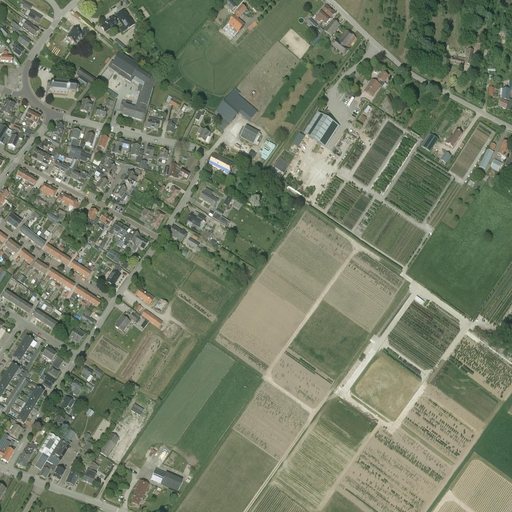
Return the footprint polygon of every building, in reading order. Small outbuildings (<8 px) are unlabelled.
[(225,4),(232,11),(236,7),(229,0),(225,0),(224,1),(226,3),(225,4)] [(240,16),(240,17),(244,13),(245,14),(247,14),(248,12),(248,11),(242,6),(236,13),(237,13),(223,30),(233,39),(245,25),(238,19),(240,16)] [(321,12),(330,20),(335,14),(327,6),(321,12)] [(124,10),(116,16),(113,19),(112,18),(105,22),(106,24),(101,27),(104,32),(109,29),(110,29),(111,30),(112,30),(113,30),(114,29),(114,28),(113,27),(117,24),(116,23),(119,21),(126,31),(134,25),(124,10)] [(32,11),(27,18),(38,25),(42,18),(32,11)] [(330,20),(321,12),(317,17),(326,24),(330,20)] [(309,20),(307,22),(308,24),(307,26),(311,30),(312,28),(314,30),(318,26),(310,19),(309,20)] [(21,29),(28,34),(30,32),(29,31),(30,30),(29,29),(31,26),(23,20),(21,23),(24,25),(21,29)] [(340,26),(333,20),(323,31),(331,37),(340,26)] [(251,32),(258,24),(256,21),(248,28),(251,32)] [(28,34),(33,38),(38,31),(31,26),(29,29),(30,30),(29,31),(30,32),(28,34)] [(19,40),(17,41),(26,48),(30,42),(22,36),(22,35),(13,29),(11,31),(15,37),(16,36),(17,37),(16,38),(19,40)] [(75,45),(80,38),(82,39),(85,34),(87,35),(89,32),(83,29),(81,32),(83,33),(81,35),(73,29),(66,38),(67,39),(65,41),(69,43),(70,41),(75,45)] [(349,50),(347,49),(356,38),(345,31),(337,42),(336,40),(335,41),(335,42),(333,44),(332,44),(331,46),(344,56),(349,50)] [(122,52),(125,48),(116,40),(112,44),(122,52)] [(11,49),(14,51),(13,53),(19,57),(23,52),(17,48),(19,46),(14,43),(11,47),(12,48),(11,49)] [(463,67),(463,64),(470,65),(473,50),(467,49),(465,59),(464,59),(457,57),(456,60),(448,58),(447,64),(463,67)] [(3,57),(1,57),(0,62),(12,63),(12,58),(7,58),(7,52),(3,52),(3,57)] [(132,80),(139,85),(137,92),(139,93),(135,108),(125,105),(125,102),(122,101),(119,112),(122,113),(121,115),(141,121),(154,80),(137,68),(138,66),(119,54),(113,63),(111,62),(107,67),(130,82),(132,80)] [(77,76),(79,77),(76,82),(77,83),(76,84),(75,85),(72,85),(73,84),(72,84),(72,85),(68,85),(69,83),(52,81),(49,82),(49,85),(49,89),(48,91),(51,93),(67,94),(67,93),(71,93),(71,94),(72,94),(72,93),(75,93),(75,95),(76,94),(75,93),(77,92),(78,92),(79,91),(77,90),(78,88),(79,88),(81,85),(85,88),(88,84),(91,86),(95,80),(79,70),(76,74),(77,76)] [(107,81),(109,81),(109,76),(110,76),(110,72),(101,72),(102,82),(107,82),(107,81)] [(385,83),(384,83),(388,77),(382,73),(378,79),(377,78),(375,81),(372,79),(364,91),(373,97),(380,86),(382,87),(385,83)] [(350,81),(348,83),(346,86),(354,92),(358,87),(350,81)] [(220,124),(226,129),(231,123),(239,114),(249,122),(258,112),(238,95),(240,93),(236,89),(216,112),(224,119),(220,124)] [(506,110),(506,109),(510,111),(509,111),(510,111),(511,105),(511,100),(508,99),(509,90),(502,89),(501,100),(504,100),(503,102),(501,101),(498,107),(506,110)] [(180,105),(181,103),(172,97),(172,98),(168,96),(168,98),(166,103),(169,104),(168,105),(178,110),(180,105)] [(6,100),(3,107),(8,110),(9,107),(13,109),(15,104),(6,100)] [(87,113),(89,107),(91,107),(92,104),(90,103),(89,102),(83,100),(80,111),(87,113)] [(10,116),(13,109),(9,107),(8,110),(3,107),(1,112),(0,111),(0,117),(1,115),(2,114),(3,112),(10,116)] [(96,114),(96,116),(105,118),(107,110),(104,109),(104,111),(97,109),(97,111),(96,111),(96,113),(96,114)] [(203,110),(200,109),(195,119),(199,121),(201,116),(203,117),(206,112),(203,111),(203,110)] [(25,126),(27,127),(29,124),(30,121),(33,117),(34,118),(35,115),(31,113),(31,112),(29,111),(29,112),(28,111),(23,121),(27,123),(25,126)] [(339,127),(318,113),(304,134),(325,148),(339,127)] [(29,124),(27,127),(29,128),(31,125),(32,125),(33,123),(37,124),(40,118),(39,117),(38,116),(37,116),(35,115),(34,118),(33,117),(30,121),(29,124)] [(159,121),(149,118),(146,128),(157,130),(159,121)] [(17,120),(16,120),(14,124),(13,126),(14,126),(13,129),(19,132),(21,126),(16,124),(17,120)] [(168,122),(166,132),(173,134),(174,127),(176,127),(177,121),(173,120),(172,120),(171,121),(170,122),(168,122)] [(56,128),(55,127),(53,133),(54,133),(53,135),(57,137),(57,138),(60,139),(63,130),(62,130),(63,126),(57,124),(56,128)] [(257,141),(262,133),(248,125),(239,140),(244,143),(246,139),(258,146),(260,143),(257,141)] [(9,138),(10,135),(11,133),(11,132),(8,130),(2,126),(0,128),(0,143),(4,146),(9,138)] [(198,139),(205,142),(208,137),(210,138),(212,134),(209,133),(200,128),(198,134),(200,135),(198,139)] [(451,136),(446,144),(452,148),(462,134),(456,130),(452,136),(451,136)] [(70,139),(73,140),(70,148),(71,148),(68,158),(78,161),(82,150),(77,148),(79,142),(77,141),(79,133),(76,132),(76,131),(75,131),(74,131),(73,131),(70,139)] [(13,134),(11,133),(10,135),(12,136),(8,145),(15,148),(19,139),(21,140),(23,135),(18,133),(17,135),(13,133),(13,134)] [(94,136),(88,134),(85,143),(91,145),(94,136)] [(430,153),(439,140),(430,134),(421,147),(430,153)] [(101,137),(94,156),(97,157),(99,152),(101,148),(104,149),(108,139),(101,137)] [(114,154),(120,156),(123,143),(123,142),(118,140),(117,141),(115,146),(116,147),(114,154)] [(506,158),(508,153),(506,152),(509,144),(503,141),(497,154),(506,158)] [(129,144),(123,143),(120,156),(122,156),(123,152),(127,153),(129,144)] [(491,144),(488,151),(487,150),(479,168),(485,171),(493,153),(496,146),(491,144)] [(137,157),(135,163),(141,164),(143,151),(140,151),(139,151),(139,146),(133,145),(132,152),(131,152),(130,156),(137,157)] [(156,158),(152,158),(154,150),(147,148),(144,159),(152,160),(156,160),(156,158)] [(31,158),(36,161),(40,153),(35,150),(31,158)] [(168,156),(166,156),(167,153),(160,151),(159,156),(158,156),(158,158),(158,159),(159,159),(158,163),(161,164),(161,160),(166,161),(166,160),(167,160),(168,156)] [(47,152),(45,156),(41,164),(46,166),(50,158),(48,157),(48,156),(49,156),(50,154),(50,153),(47,152)] [(441,154),(438,159),(446,164),(451,156),(445,152),(443,155),(441,154)] [(36,161),(41,164),(45,156),(40,153),(36,161)] [(214,154),(208,165),(228,175),(234,164),(214,154)] [(58,173),(65,176),(66,173),(69,174),(76,161),(73,160),(70,166),(67,165),(66,167),(63,165),(58,173)] [(108,167),(107,169),(114,174),(117,169),(113,167),(114,164),(108,160),(105,165),(108,167)] [(494,160),(490,168),(498,172),(502,164),(494,160)] [(52,169),(58,173),(63,165),(56,162),(56,161),(56,162),(52,169)] [(72,176),(70,179),(76,182),(80,174),(78,173),(79,170),(76,169),(79,162),(76,161),(69,174),(72,176)] [(189,175),(181,171),(180,173),(175,171),(176,165),(171,164),(169,177),(178,179),(179,177),(185,181),(187,178),(188,178),(189,176),(188,175),(189,175)] [(97,170),(96,172),(100,175),(106,179),(108,176),(111,178),(114,174),(107,169),(104,174),(97,170)] [(16,176),(22,180),(25,174),(19,170),(16,176)] [(87,178),(89,179),(92,174),(89,172),(88,175),(82,172),(80,174),(76,182),(83,185),(87,178)] [(128,172),(125,176),(135,182),(139,175),(134,172),(133,174),(128,172)] [(25,174),(22,180),(25,182),(28,183),(31,177),(25,174)] [(101,179),(98,183),(106,188),(108,183),(104,181),(106,179),(100,175),(98,177),(101,179)] [(127,183),(125,186),(131,189),(135,182),(125,176),(123,181),(127,183)] [(31,177),(28,183),(34,187),(37,181),(31,177)] [(228,177),(220,191),(226,194),(229,189),(231,191),(232,188),(230,187),(234,180),(228,177)] [(103,192),(106,188),(98,183),(96,188),(89,184),(87,188),(95,193),(97,189),(103,192)] [(42,194),(46,196),(50,188),(43,184),(40,191),(42,192),(42,194)] [(120,186),(117,191),(124,195),(127,190),(129,192),(130,190),(131,189),(125,186),(124,188),(120,186)] [(172,191),(169,195),(175,198),(179,192),(172,187),(170,190),(172,191)] [(57,191),(50,188),(46,196),(48,197),(49,196),(53,198),(57,191)] [(212,193),(206,189),(204,192),(200,198),(211,205),(210,206),(213,208),(218,200),(211,196),(212,193)] [(3,190),(0,195),(0,196),(5,200),(9,194),(3,190)] [(126,196),(124,195),(117,191),(114,195),(118,197),(115,204),(118,206),(120,202),(122,203),(123,201),(124,201),(126,196)] [(63,205),(65,206),(70,198),(63,195),(62,197),(59,196),(57,201),(61,203),(61,202),(64,203),(63,205)] [(172,204),(175,198),(169,195),(167,198),(166,197),(164,200),(172,204)] [(76,202),(70,198),(65,206),(68,208),(69,206),(76,209),(79,204),(76,203),(76,202)] [(98,213),(90,209),(86,218),(88,218),(86,222),(94,226),(98,220),(95,218),(98,213)] [(230,223),(221,217),(223,214),(217,210),(212,218),(227,227),(230,223)] [(156,216),(154,219),(160,223),(164,216),(157,212),(155,214),(156,216)] [(98,228),(100,229),(108,217),(103,214),(99,221),(102,223),(98,228)] [(206,218),(199,215),(198,217),(191,214),(189,218),(190,218),(188,221),(189,221),(186,225),(191,227),(193,224),(199,227),(203,221),(204,221),(206,218)] [(16,219),(12,215),(6,223),(11,226),(16,219)] [(113,221),(108,217),(100,229),(103,231),(104,228),(107,230),(113,221)] [(21,223),(16,219),(11,226),(16,230),(21,223)] [(156,229),(160,223),(154,219),(152,222),(151,221),(149,224),(156,229)] [(27,222),(19,232),(25,236),(28,231),(26,229),(28,227),(26,226),(28,224),(27,222)] [(113,233),(117,235),(123,226),(118,223),(114,228),(112,227),(108,233),(112,236),(113,233)] [(80,232),(85,234),(89,228),(85,225),(80,232)] [(120,248),(124,243),(127,236),(125,235),(128,229),(123,226),(117,235),(121,238),(117,246),(120,248)] [(169,234),(182,242),(187,234),(174,226),(169,234)] [(28,231),(25,236),(30,241),(34,236),(28,231)] [(134,245),(134,244),(138,237),(139,237),(139,236),(133,233),(130,238),(127,236),(124,243),(128,245),(129,243),(134,245)] [(34,236),(30,241),(36,245),(40,240),(34,236)] [(134,244),(143,250),(148,242),(139,237),(138,237),(134,244)] [(187,244),(196,249),(199,244),(190,239),(187,244)] [(40,240),(36,245),(41,249),(45,244),(40,240)] [(6,256),(8,253),(10,251),(15,245),(10,241),(5,247),(7,249),(4,254),(6,256)] [(10,251),(15,255),(20,249),(15,245),(10,251)] [(47,245),(44,251),(50,255),(53,249),(47,245)] [(53,249),(50,255),(55,258),(59,253),(53,249)] [(19,256),(24,260),(28,255),(23,251),(19,256)] [(59,253),(55,258),(61,262),(65,257),(59,253)] [(30,264),(34,259),(28,255),(24,260),(30,264)] [(65,257),(61,262),(67,266),(71,261),(65,257)] [(36,274),(38,272),(42,265),(37,261),(32,268),(35,270),(34,272),(36,274)] [(73,262),(70,268),(75,271),(79,266),(73,262)] [(44,275),(48,269),(42,265),(38,272),(44,275)] [(79,266),(75,271),(81,275),(85,270),(79,266)] [(119,275),(120,272),(115,268),(113,271),(106,282),(113,287),(120,276),(119,275)] [(51,270),(47,276),(53,280),(57,274),(51,270)] [(85,270),(81,275),(87,279),(91,273),(85,270)] [(53,280),(59,283),(63,278),(57,274),(53,280)] [(121,285),(126,278),(122,275),(117,283),(121,285)] [(59,283),(65,287),(68,282),(63,278),(59,283)] [(68,282),(65,287),(71,291),(74,286),(73,285),(68,282)] [(77,287),(69,301),(72,303),(77,295),(79,297),(83,291),(77,287)] [(149,306),(153,300),(154,299),(147,294),(146,295),(140,290),(136,296),(149,306)] [(79,297),(85,300),(89,295),(83,291),(79,297)] [(2,298),(7,301),(11,295),(6,292),(2,298)] [(7,301),(12,304),(14,301),(16,298),(11,295),(7,301)] [(89,295),(85,300),(91,304),(95,299),(89,295)] [(14,301),(12,304),(17,308),(21,302),(16,298),(14,301)] [(155,309),(162,313),(167,302),(160,298),(155,309)] [(95,299),(91,304),(97,308),(100,302),(95,299)] [(21,302),(17,308),(23,311),(27,305),(21,302)] [(28,315),(32,309),(27,305),(23,311),(28,315)] [(92,314),(87,310),(84,315),(89,318),(92,314)] [(145,310),(141,316),(158,328),(162,323),(145,310)] [(32,317),(38,321),(42,315),(36,311),(32,317)] [(122,317),(114,327),(122,332),(131,320),(135,323),(138,319),(133,314),(128,321),(122,317)] [(38,321),(43,324),(47,318),(42,315),(38,321)] [(47,318),(43,324),(48,327),(50,324),(52,321),(47,318)] [(58,325),(52,321),(50,324),(48,327),(54,331),(58,325)] [(85,334),(76,328),(69,339),(78,344),(85,334)] [(22,342),(30,346),(33,341),(26,336),(22,342)] [(22,342),(19,347),(26,352),(30,346),(22,342)] [(19,347),(16,353),(23,357),(26,352),(19,347)] [(51,362),(56,354),(52,352),(53,351),(51,350),(51,351),(47,348),(42,356),(51,362)] [(16,353),(12,358),(19,363),(23,357),(16,353)] [(12,364),(8,369),(16,374),(19,369),(12,364)] [(50,369),(48,373),(56,378),(59,372),(51,366),(49,369),(50,369)] [(81,377),(89,382),(92,377),(90,376),(92,372),(85,367),(81,373),(83,374),(81,377)] [(5,375),(12,380),(16,374),(8,369),(5,375)] [(102,373),(96,369),(94,373),(97,376),(97,377),(99,379),(102,373)] [(1,380),(9,385),(12,380),(5,375),(1,380)] [(42,385),(50,390),(55,382),(43,375),(40,379),(44,382),(42,385)] [(0,382),(0,386),(5,390),(9,385),(1,380),(0,382)] [(71,386),(72,387),(71,387),(75,390),(72,394),(76,396),(82,387),(75,382),(74,384),(72,384),(71,386)] [(89,394),(91,389),(86,385),(83,390),(89,394)] [(33,393),(40,398),(43,392),(36,387),(33,393)] [(33,393),(29,399),(37,403),(40,398),(33,393)] [(69,409),(73,402),(65,397),(62,401),(64,402),(60,408),(66,412),(69,414),(71,410),(69,409)] [(29,399),(26,404),(33,409),(37,403),(29,399)] [(26,404),(23,410),(30,414),(33,409),(26,404)] [(143,410),(134,405),(131,411),(140,416),(143,410)] [(23,410),(19,415),(27,420),(30,414),(23,410)] [(23,425),(27,420),(19,415),(16,421),(23,425)] [(58,417),(52,426),(58,430),(64,420),(58,417)] [(115,426),(122,432),(127,425),(120,420),(115,426)] [(9,432),(11,433),(9,436),(15,439),(21,429),(20,429),(22,427),(15,422),(13,425),(9,432)] [(134,436),(139,427),(136,425),(131,434),(134,436)] [(68,429),(63,437),(70,442),(75,433),(68,429)] [(98,452),(107,458),(119,439),(111,433),(98,452)] [(4,434),(0,442),(0,455),(2,457),(1,460),(8,464),(14,452),(15,449),(12,447),(15,443),(11,441),(10,443),(6,441),(8,437),(4,434)] [(43,453),(36,463),(43,467),(49,458),(60,440),(50,434),(39,451),(43,453)] [(60,462),(70,447),(61,441),(51,456),(60,462)] [(24,468),(34,449),(37,450),(38,447),(31,443),(30,446),(27,445),(17,464),(21,467),(23,468),(24,468)] [(163,451),(158,458),(163,461),(168,455),(163,451)] [(53,465),(52,467),(46,464),(44,467),(39,476),(46,479),(50,470),(54,471),(56,467),(53,465)] [(58,468),(52,477),(59,481),(65,471),(58,468)] [(151,480),(161,485),(166,474),(156,469),(151,480)] [(71,471),(66,483),(74,486),(79,475),(71,471)] [(85,474),(82,481),(91,485),(96,475),(87,472),(86,474),(85,474)] [(134,495),(131,502),(138,506),(141,498),(142,499),(148,485),(139,481),(133,495),(134,495)]
